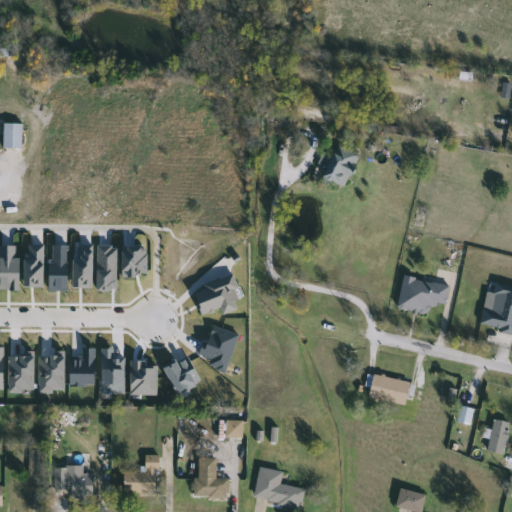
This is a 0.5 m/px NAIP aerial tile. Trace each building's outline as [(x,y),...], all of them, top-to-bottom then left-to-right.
[(19,148),(0,148),(0,123),(19,123),(19,148)] [(317,180),(322,169),(315,166),(321,151),(331,156),(336,145),(357,155),(341,191),(317,180)] [(393,307),(401,275),(447,286),(442,305),(429,302),(426,315),(393,307)] [(484,291),(490,293),(493,283),(511,287),(511,333),(476,326),(484,291)] [(364,398),(370,374),(407,382),(401,406),(364,398)] [(454,421),(458,406),(471,409),(467,425),(454,421)] [(500,455),(484,452),(492,419),(508,423),(500,455)] [(28,450),(41,450),(41,466),(28,466),(28,450)] [(155,454),(156,494),(120,495),(120,473),(141,473),(141,455),(155,454)] [(193,497),(194,457),(214,458),(213,478),(226,478),(225,498),(193,497)] [(81,466),(81,473),(90,473),(90,494),(52,494),(52,466),(81,466)] [(251,500),(256,467),(280,471),(278,484),(302,488),(299,508),(251,500)] [(424,495),(419,511),(411,511),(393,507),(398,488),(424,495)]
